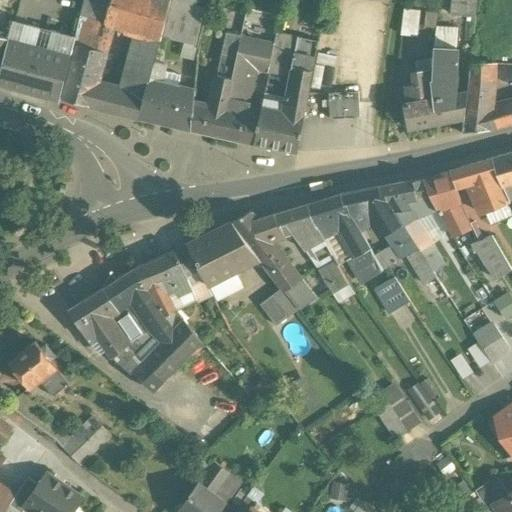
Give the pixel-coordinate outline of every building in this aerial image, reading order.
[(74,43),(78,44),(79,45),(82,31),(103,37),(106,42),(110,25),(102,23),(109,0),(84,0),(75,38),(74,43)] [(160,40),(170,0),(109,0),(102,23),(110,25),(136,33),(160,40)] [(208,4),(192,0),(172,0),(167,21),(190,27),(201,30),(203,22),(208,4)] [(476,0),(451,0),(450,14),(474,16),(476,0)] [(405,1),(401,33),(415,35),(419,2),(405,1)] [(190,27),(167,21),(162,40),(179,45),(184,46),(190,27)] [(75,38),(14,22),(13,28),(11,27),(0,72),(0,83),(59,99),(74,43),(75,38)] [(435,26),(434,44),(457,45),(457,27),(435,26)] [(201,30),(190,27),(184,46),(184,47),(196,50),(200,35),(201,30)] [(0,28),(0,37),(6,39),(8,31),(0,28)] [(82,31),(79,45),(104,52),(106,42),(103,37),(82,31)] [(160,40),(136,33),(129,61),(152,69),(154,62),(160,40)] [(227,33),(217,75),(231,79),(235,59),(241,36),(227,33)] [(276,33),(274,43),(268,67),(267,71),(270,72),(290,76),(294,56),(314,60),(317,41),(276,33)] [(274,43),(241,36),(235,59),(256,64),(268,67),(274,43)] [(79,45),(78,44),(62,100),(107,111),(112,89),(96,84),(104,52),(79,45)] [(457,47),(434,46),(432,62),(431,69),(431,78),(428,78),(434,116),(429,116),(430,124),(459,119),(464,119),(465,114),(466,93),(460,92),(452,95),(457,47)] [(314,60),(294,56),(290,76),(295,77),(310,80),(314,60)] [(231,79),(224,109),(245,115),(247,104),(256,64),(235,59),(231,79)] [(121,91),(112,89),(107,111),(138,120),(150,80),(152,69),(129,61),(121,91)] [(168,66),(154,62),(152,69),(150,80),(164,84),(168,66)] [(490,64),(469,62),(466,93),(465,114),(464,119),(463,134),(486,130),(504,125),(504,106),(487,110),(490,64)] [(504,106),(506,65),(490,64),(487,110),(504,106)] [(431,69),(411,71),(414,84),(406,86),(409,103),(403,104),(407,128),(430,124),(429,116),(434,116),(428,78),(431,78),(431,69)] [(217,75),(209,107),(193,103),(191,131),(238,141),(254,146),(258,125),(243,122),(245,115),(224,109),(231,79),(217,75)] [(264,97),(262,107),(258,125),(282,131),(295,77),(290,76),(283,102),(264,97)] [(295,77),(282,131),(258,125),(254,146),(276,153),(296,155),(310,80),(295,77)] [(164,84),(150,80),(138,120),(139,120),(139,119),(191,131),(193,103),(193,92),(164,84)] [(330,117),(359,117),(358,94),(329,95),(329,101),(322,101),(322,108),(329,108),(330,117)] [(262,107),(247,104),(245,115),(243,122),(258,125),(262,107)] [(511,152),(491,158),(498,175),(497,176),(502,186),(511,182),(511,152)] [(491,158),(448,171),(455,189),(468,186),(478,212),(508,200),(502,186),(497,176),(498,175),(491,158)] [(448,171),(421,179),(437,209),(459,200),(455,189),(448,171)] [(421,179),(379,187),(401,222),(403,225),(417,216),(437,209),(421,179)] [(511,182),(502,186),(508,200),(510,199),(511,198),(511,182)] [(379,187),(340,194),(356,223),(369,216),(381,235),(385,233),(401,222),(379,187)] [(340,194),(307,204),(313,220),(321,235),(339,226),(357,256),(370,249),(356,223),(340,194)] [(459,200),(437,209),(437,210),(451,235),(471,226),(469,221),(460,201),(459,201),(459,200)] [(307,204),(274,214),(285,233),(292,231),(300,229),(309,247),(310,247),(311,246),(323,240),(321,235),(313,220),(307,204)] [(497,209),(469,221),(471,226),(478,240),(479,241),(491,235),(506,229),(497,209)] [(274,214),(256,220),(250,212),(232,223),(260,260),(269,272),(288,260),(272,238),(285,233),(274,214)] [(356,223),(370,249),(374,256),(392,245),(385,233),(381,235),(369,216),(356,223)] [(417,216),(403,225),(413,240),(425,232),(426,231),(417,216)] [(401,222),(385,233),(392,245),(401,258),(406,255),(418,249),(413,240),(403,225),(401,222)] [(232,223),(186,246),(188,250),(198,269),(207,287),(252,263),(260,260),(232,223)] [(339,226),(321,235),(323,240),(331,253),(334,259),(338,266),(357,256),(339,226)] [(300,229),(292,231),(305,250),(309,247),(300,229)] [(425,232),(413,240),(418,249),(431,241),(425,232)] [(503,256),(491,235),(479,241),(478,241),(473,243),(475,251),(477,250),(487,266),(503,256)] [(323,240),(311,246),(319,260),(331,253),(323,240)] [(392,245),(374,256),(382,270),(401,258),(392,245)] [(374,256),(370,249),(357,256),(338,266),(345,281),(347,284),(351,289),(382,270),(374,256)] [(418,249),(406,255),(424,283),(436,276),(418,249)] [(188,250),(177,256),(174,251),(161,257),(170,276),(171,276),(179,296),(182,300),(195,294),(186,274),(198,269),(188,250)] [(503,256),(487,266),(496,280),(511,270),(503,256)] [(161,257),(133,270),(142,284),(145,282),(164,317),(175,310),(185,305),(182,300),(179,296),(171,276),(170,276),(161,257)] [(334,259),(322,267),(317,269),(328,290),(331,293),(337,291),(347,284),(345,281),(338,266),(334,259)] [(288,260),(269,272),(282,289),(284,291),(302,278),(288,260)] [(133,270),(117,280),(128,298),(129,298),(129,297),(142,284),(133,270)] [(410,301),(394,277),(375,289),(390,314),(410,301)] [(320,301),(302,278),(284,291),(297,309),(303,315),(320,301)] [(117,280),(68,311),(79,328),(89,343),(96,338),(111,358),(131,374),(132,372),(160,342),(129,297),(129,298),(128,298),(117,280)] [(164,317),(145,282),(142,284),(129,297),(160,342),(183,320),(175,310),(164,317)] [(284,291),(282,289),(261,305),(275,326),(297,309),(284,291)] [(505,320),(511,315),(511,297),(508,290),(493,300),(505,320)] [(160,342),(132,372),(152,392),(201,342),(183,320),(160,342)] [(509,348),(494,325),(475,337),(490,360),(509,348)] [(45,345),(41,348),(35,341),(21,352),(15,351),(10,355),(10,361),(8,362),(29,388),(44,375),(48,381),(43,385),(52,396),(68,384),(55,369),(56,368),(50,360),(55,357),(45,345)] [(462,353),(452,358),(461,377),(471,372),(462,353)] [(416,379),(406,386),(427,416),(437,409),(416,379)] [(375,384),(365,391),(377,407),(387,400),(375,384)] [(318,392),(303,399),(318,425),(332,418),(318,392)] [(255,405),(271,423),(281,413),(265,395),(255,405)] [(404,425),(387,400),(377,407),(374,409),(392,433),(404,425)] [(511,406),(496,418),(503,428),(511,421),(511,406)] [(111,436),(91,417),(61,446),(80,465),(111,436)] [(13,428),(0,419),(0,440),(3,442),(13,428)] [(511,421),(503,428),(500,430),(511,446),(511,421)] [(458,440),(448,447),(458,461),(468,453),(458,440)] [(215,462),(198,485),(213,496),(230,473),(215,462)] [(72,511),(82,499),(47,474),(38,487),(24,507),(26,508),(31,511),(72,511)] [(13,499),(8,506),(17,511),(23,511),(26,508),(24,507),(38,487),(27,478),(13,499)] [(510,497),(496,478),(489,480),(474,491),(488,511),(490,511),(496,508),(495,506),(510,497)] [(242,483),(229,500),(238,507),(246,497),(251,489),(242,483)] [(213,496),(198,485),(178,511),(219,511),(225,505),(213,496)] [(0,511),(3,511),(8,506),(13,499),(0,490),(0,511)] [(511,511),(511,495),(510,497),(495,506),(496,508),(490,511),(511,511)] [(238,507),(234,511),(249,511),(251,509),(253,510),(257,504),(246,497),(238,507)]
